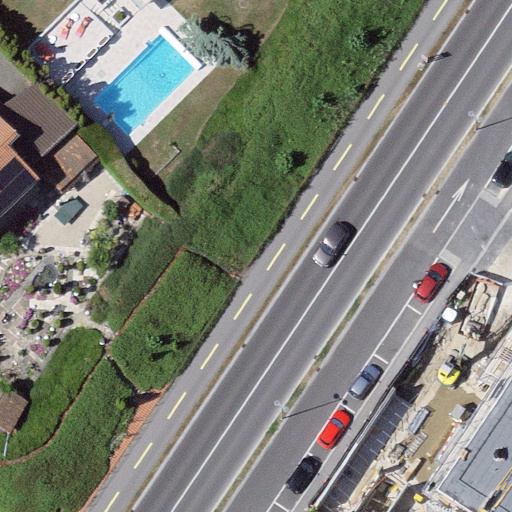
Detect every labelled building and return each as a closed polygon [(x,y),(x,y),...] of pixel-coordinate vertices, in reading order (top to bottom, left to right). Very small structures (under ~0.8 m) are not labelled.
[(106,0),(128,23),(152,0),(106,0)] [(60,188),(103,159),(47,76),(4,104),(60,188)] [(0,240),(37,207),(10,177),(22,165),(0,140),(0,240)] [(511,378),(451,472),(511,511),(511,378)] [(28,422),(0,406),(0,447),(10,454),(28,422)] [(430,511),(432,509),(366,466),(337,510),(339,511),(430,511)]
